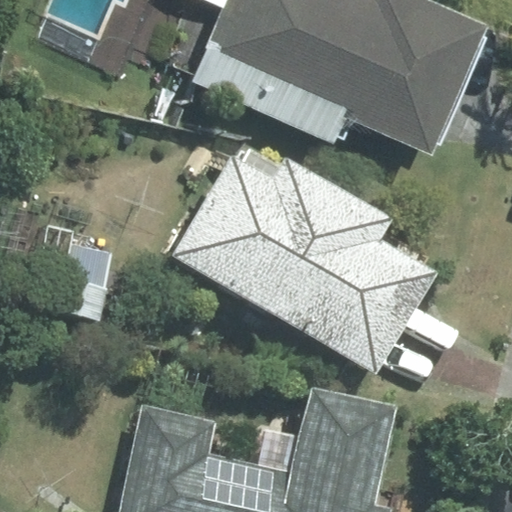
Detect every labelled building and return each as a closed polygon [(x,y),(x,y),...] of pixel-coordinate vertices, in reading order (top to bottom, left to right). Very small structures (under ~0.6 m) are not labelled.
[(219,0),(191,68),(331,128),(343,101),(427,137),(482,8),(462,0),(219,0)] [(237,143),(170,256),(373,375),(434,272),(378,239),(390,219),(283,156),(277,166),(237,143)] [(145,173),(107,192),(134,247),(172,228),(145,173)] [(114,247),(69,237),(53,307),(99,317),(114,247)] [(217,419),(143,404),(119,511),(386,511),(387,509),(371,506),(392,405),(309,387),(299,436),(267,429),(260,464),(209,453),(217,419)]
